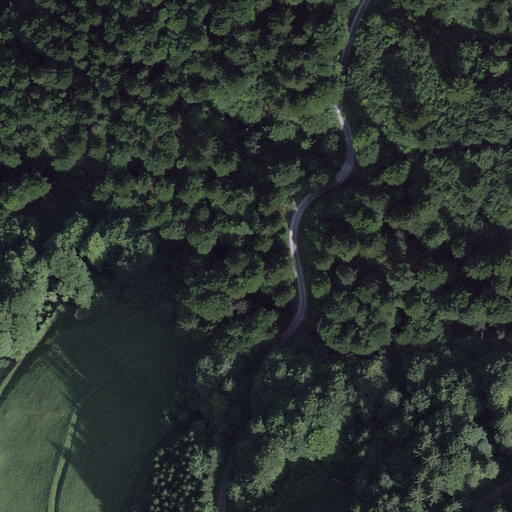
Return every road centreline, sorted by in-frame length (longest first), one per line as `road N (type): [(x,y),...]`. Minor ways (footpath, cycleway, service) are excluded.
road 1 (track): [(366,0),(338,87),(350,169),(295,214),(303,309),(263,367),(225,475),(221,511)]
road 2 (track): [(276,344),(156,451),(125,511)]
